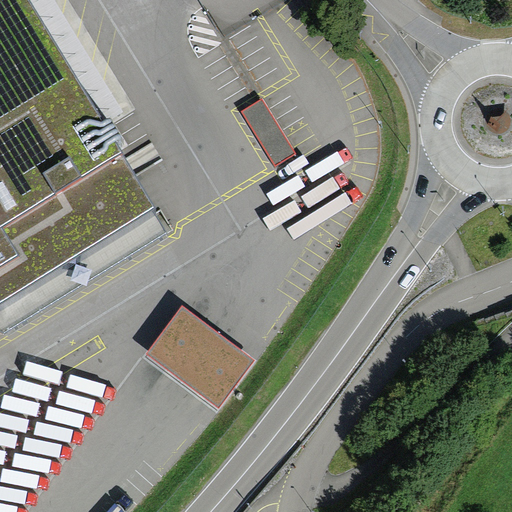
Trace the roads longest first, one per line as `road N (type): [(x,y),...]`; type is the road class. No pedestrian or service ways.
road 1 (residential): [(294,511),(314,455),(405,337),(442,309),(511,281)]
road 2 (primary): [(206,511),(405,256)]
